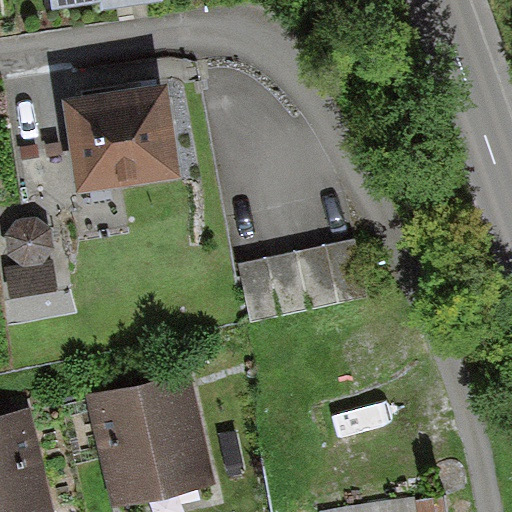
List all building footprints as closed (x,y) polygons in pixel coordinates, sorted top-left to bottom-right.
[(196,81),(96,99),(114,201),(214,183),(196,81)] [(11,223),(19,305),(39,303),(37,278),(49,277),(43,219),(11,223)] [(349,243),(236,270),(248,319),(361,291),(349,243)] [(186,387),(102,410),(130,511),(197,511),(219,506),(186,387)] [(34,511),(11,432),(0,435),(0,511),(34,511)] [(448,511),(446,495),(308,509),(308,511),(448,511)]
